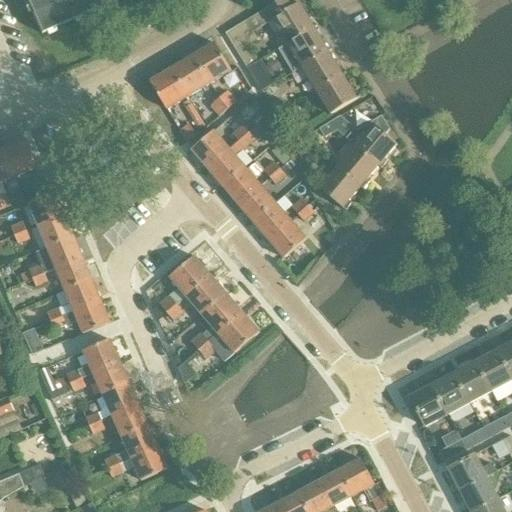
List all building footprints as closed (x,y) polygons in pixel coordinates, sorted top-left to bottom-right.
[(25,0),(40,34),(118,0),(25,0)] [(252,33),(273,20),(281,33),(276,36),(283,47),(317,27),(312,20),(310,22),(299,4),(291,9),(285,0),(282,0),(225,34),(241,59),(251,53),(247,45),(257,39),(252,33)] [(324,45),(314,29),(317,27),(283,47),(283,48),(279,50),(293,73),(302,68),(331,50),(326,44),(324,45)] [(215,45),(193,58),(209,85),(231,72),(215,45)] [(340,67),(338,69),(328,53),(332,51),(331,50),(302,68),(316,92),(343,77),(346,74),(340,67)] [(251,53),(241,59),(246,69),(257,63),(251,53)] [(193,58),(172,70),(188,97),(209,85),(193,58)] [(166,110),(188,97),(172,70),(150,83),(166,110)] [(349,86),(343,77),(316,92),(331,116),(360,98),(360,97),(355,91),(352,92),(349,86)] [(228,92),(220,99),(228,109),(236,102),(228,92)] [(212,106),(220,116),(228,109),(220,99),(212,106)] [(270,107),(275,116),(286,109),(281,100),(270,107)] [(185,108),(198,130),(205,126),(192,104),(185,108)] [(292,118),(286,109),(275,116),(280,125),(292,118)] [(356,131),(340,116),(329,123),(334,132),(335,132),(347,142),(356,131)] [(396,145),(384,135),(389,130),(380,117),(356,131),(347,142),(354,148),(367,158),(377,167),(396,145)] [(324,138),(334,132),(329,123),(319,129),(324,138)] [(185,143),(195,136),(189,125),(178,131),(185,143)] [(239,142),(249,134),(243,127),(234,135),(239,142)] [(191,151),(207,169),(229,150),(213,132),(191,151)] [(236,158),(246,150),(256,142),(249,134),(239,142),(229,151),(229,150),(207,169),(222,187),(244,168),(236,158)] [(302,139),(291,146),(297,155),(311,147),(302,139)] [(26,141),(4,150),(15,178),(38,169),(26,141)] [(367,158),(354,148),(336,169),(359,189),(377,167),(367,158)] [(15,178),(4,150),(0,151),(0,196),(6,194),(2,183),(15,178)] [(270,179),(280,171),(274,164),(264,172),(270,179)] [(222,187),(238,205),(259,186),(244,168),(222,187)] [(359,189),(336,169),(318,189),(342,209),(359,189)] [(286,178),(280,171),(270,179),(276,186),(286,178)] [(43,185),(35,189),(39,200),(48,196),(43,185)] [(238,205),(253,223),(275,204),(259,186),(238,205)] [(39,200),(28,205),(37,227),(65,215),(55,193),(48,196),(39,200)] [(11,206),(6,194),(0,196),(0,203),(2,210),(11,206)] [(291,208),(298,215),(308,207),(302,199),(291,208)] [(253,223),(268,241),(290,222),(275,204),(253,223)] [(304,222),(314,213),(308,207),(298,215),(304,222)] [(65,215),(37,227),(46,248),(74,237),(65,215)] [(306,240),(290,222),(268,241),(284,259),(306,240)] [(12,228),(15,236),(27,231),(24,224),(12,228)] [(29,239),(27,231),(15,236),(18,243),(29,239)] [(42,267),(31,272),(34,279),(45,274),(55,270),(83,259),(74,237),(46,248),(52,263),(42,267)] [(159,306),(154,311),(159,321),(166,315),(176,306),(185,298),(210,277),(193,258),(169,279),(178,290),(169,298),(159,306)] [(83,259),(55,270),(64,292),(92,280),(83,259)] [(45,274),(34,279),(37,286),(48,282),(45,274)] [(210,277),(185,298),(202,317),(226,296),(210,277)] [(70,304),(59,309),(62,318),(73,313),(85,308),(101,302),(92,280),(64,292),(70,304)] [(210,327),(191,344),(198,351),(241,314),(226,296),(202,317),(210,327)] [(73,313),(62,318),(66,326),(77,321),(83,335),(110,324),(101,302),(85,308),(73,313)] [(176,306),(166,315),(173,323),(183,315),(176,306)] [(59,309),(47,314),(50,323),(62,318),(59,309)] [(241,314),(198,351),(205,360),(214,353),(224,364),(234,355),(258,334),(241,314)] [(62,318),(50,323),(54,331),(66,326),(62,318)] [(32,356),(43,351),(44,351),(35,329),(23,334),(32,356)] [(0,335),(0,363),(3,365),(13,341),(0,335)] [(92,375),(120,362),(110,341),(83,353),(89,367),(66,377),(70,385),(81,379),(82,382),(93,377),(92,375)] [(511,381),(511,343),(495,352),(511,382),(511,381)] [(511,382),(495,352),(473,364),(489,394),(511,382)] [(93,377),(102,396),(129,384),(120,362),(92,375),(93,377)] [(184,385),(196,375),(186,363),(178,369),(184,385)] [(489,394),(473,364),(451,376),(467,406),(489,394)] [(429,387),(445,417),(467,406),(451,376),(429,387)] [(85,388),(82,382),(81,379),(70,385),(73,393),(85,388)] [(102,396),(111,417),(139,405),(129,384),(102,396)] [(445,417),(429,387),(408,399),(424,429),(445,417)] [(0,417),(14,412),(9,398),(0,401),(0,417)] [(111,417),(121,439),(148,427),(139,405),(111,417)] [(511,427),(511,413),(502,419),(508,429),(511,427)] [(90,427),(101,422),(98,415),(87,420),(90,427)] [(508,429),(502,419),(480,430),(486,441),(508,429)] [(101,422),(90,427),(93,435),(104,430),(101,422)] [(127,452),(118,456),(105,462),(109,470),(122,464),(131,460),(158,448),(148,427),(121,439),(127,452)] [(458,442),(464,453),(486,441),(480,430),(458,442)] [(511,461),(511,439),(511,437),(501,442),(511,461)] [(464,453),(458,442),(437,453),(443,464),(464,453)] [(168,470),(158,448),(131,460),(140,482),(168,470)] [(491,465),(481,470),(474,456),(448,470),(459,492),(486,478),(486,479),(496,474),(491,465)] [(360,460),(339,471),(353,498),(364,492),(370,504),(372,503),(377,511),(378,511),(386,508),(360,460)] [(122,464),(109,470),(112,478),(125,472),(122,464)] [(339,471),(318,483),(332,509),(333,508),(334,507),(353,498),(339,471)] [(0,501),(2,500),(24,488),(19,476),(0,483),(0,501)] [(473,511),(497,500),(486,479),(486,478),(459,492),(469,511),(473,511)] [(318,483),(298,494),(307,511),(335,511),(333,508),(332,509),(318,483)] [(307,511),(298,494),(277,505),(280,511),(307,511)] [(503,511),(497,500),(473,511),(503,511)]
